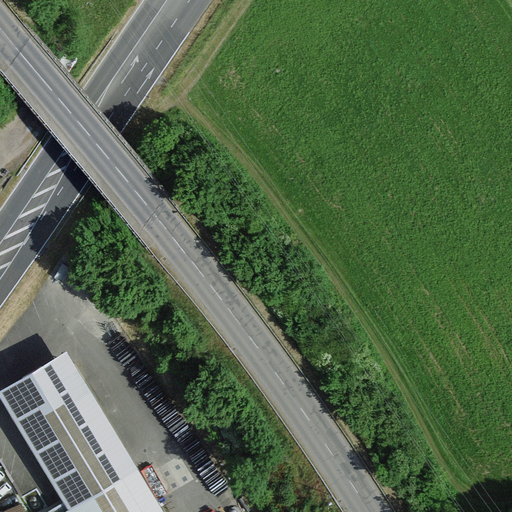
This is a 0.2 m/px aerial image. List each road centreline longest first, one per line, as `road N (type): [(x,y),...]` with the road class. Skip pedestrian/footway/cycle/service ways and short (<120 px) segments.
road 1 (tertiary): [(369,511),(253,342),(0,28)]
road 2 (primary): [(0,260),(178,0)]
